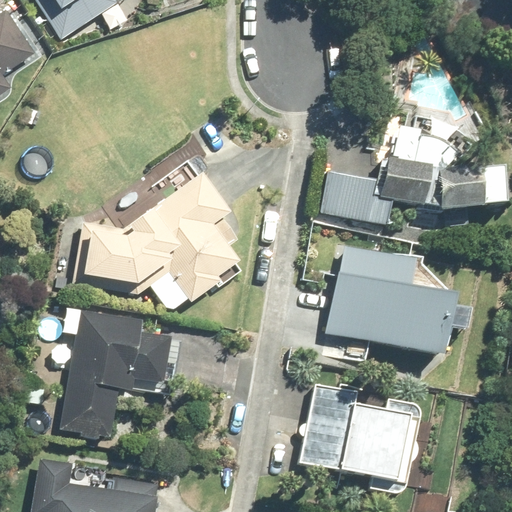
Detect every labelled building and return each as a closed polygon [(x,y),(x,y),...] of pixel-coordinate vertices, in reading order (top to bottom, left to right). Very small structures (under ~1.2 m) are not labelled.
[(31,0),(62,45),(118,7),(112,0),(31,0)] [(0,106),(12,99),(2,85),(34,64),(5,19),(0,22),(0,106)] [(365,140),(373,141),(374,130),(366,129),(365,140)] [(128,142),(83,172),(98,193),(142,163),(128,142)] [(323,168),(316,209),(383,220),(387,194),(431,200),(496,194),(493,159),(469,162),(469,158),(427,163),(422,162),(423,159),(380,152),(377,176),(323,168)] [(215,211),(223,205),(195,168),(193,169),(181,154),(144,183),(155,198),(146,205),(144,201),(122,218),(127,226),(78,220),(70,282),(135,290),(146,282),(162,303),(168,305),(182,294),(185,298),(214,276),(210,271),(231,254),(222,242),(232,234),(215,211)] [(373,346),(437,357),(449,285),(406,278),(410,252),(340,240),(321,352),(370,361),(373,346)] [(69,273),(53,272),(52,288),(68,289),(69,273)] [(77,431),(76,434),(97,438),(97,433),(106,435),(113,384),(126,386),(128,375),(156,379),(158,358),(168,360),(172,335),(132,330),(134,315),(62,305),(59,329),(70,331),(56,428),(77,431)] [(54,352),(52,366),(61,367),(63,353),(54,352)] [(334,463),(369,470),(366,483),(390,488),(399,483),(400,479),(404,456),(407,454),(410,450),(411,446),(411,443),(410,439),(409,435),(414,407),(408,401),(383,396),(381,407),(348,400),(350,389),(310,381),(294,458),(334,466),(334,463)] [(145,511),(147,499),(151,500),(154,482),(111,476),(110,487),(63,479),(66,460),(34,455),(24,511),(145,511)]
